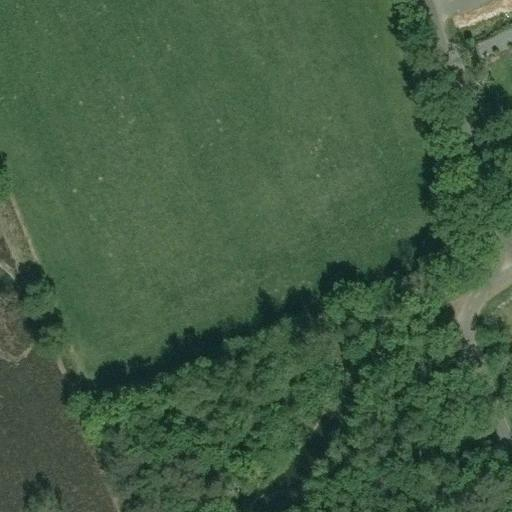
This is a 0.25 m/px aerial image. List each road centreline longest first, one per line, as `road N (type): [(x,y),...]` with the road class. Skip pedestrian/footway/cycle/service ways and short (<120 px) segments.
road 1 (unclassified): [(510,271),(424,0)]
road 2 (unclassified): [(511,457),(465,327),(478,292),(510,271)]
